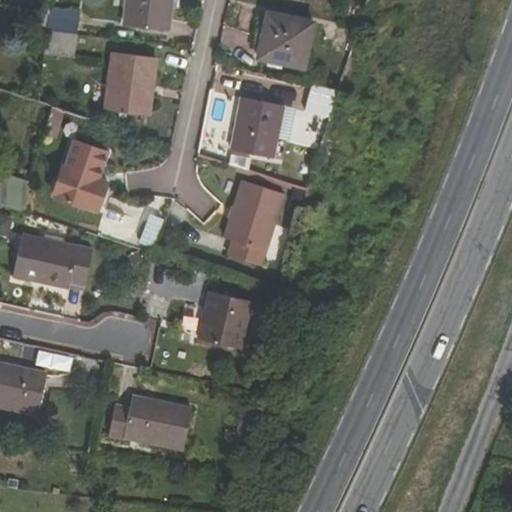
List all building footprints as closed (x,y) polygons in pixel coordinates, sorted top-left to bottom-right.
[(170,0),(128,0),(124,27),(166,33),(170,0)] [(259,59),(304,68),(313,24),(268,14),(259,59)] [(46,31),(77,35),(79,18),(47,15),(46,31)] [(44,48),(76,51),(77,35),(46,31),(44,48)] [(106,110),(149,115),(156,59),(113,54),(106,110)] [(305,111),(319,115),(325,96),(310,91),(305,111)] [(280,124),(293,127),(296,110),(241,99),(231,150),(274,158),(280,124)] [(54,197),(89,209),(90,207),(97,210),(103,194),(95,191),(99,181),(108,154),(74,142),(65,168),(64,167),(54,197)] [(0,204),(28,214),(30,184),(0,174),(0,204)] [(99,181),(95,191),(103,194),(106,184),(99,181)] [(224,238),(232,241),(228,254),(263,265),(284,195),(242,182),(224,238)] [(14,278),(68,290),(69,285),(84,288),(93,249),(23,234),(14,278)] [(198,339),(241,349),(251,302),(208,292),(198,339)] [(0,409),(38,417),(46,376),(0,366),(0,409)] [(192,412),(132,398),(130,409),(116,406),(109,437),(182,453),(192,412)]
